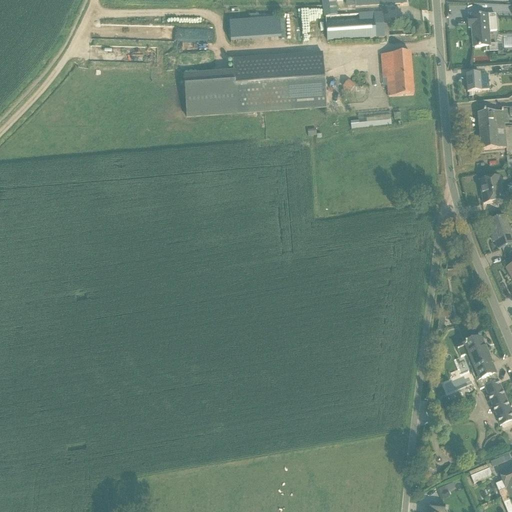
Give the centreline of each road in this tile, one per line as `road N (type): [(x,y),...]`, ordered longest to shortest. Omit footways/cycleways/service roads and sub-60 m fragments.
road 1 (residential): [(404,511),(437,236),(453,195)]
road 2 (residential): [(434,0),(453,195)]
road 3 (track): [(0,134),(62,64),(95,0)]
road 4 (residential): [(453,195),(511,348)]
